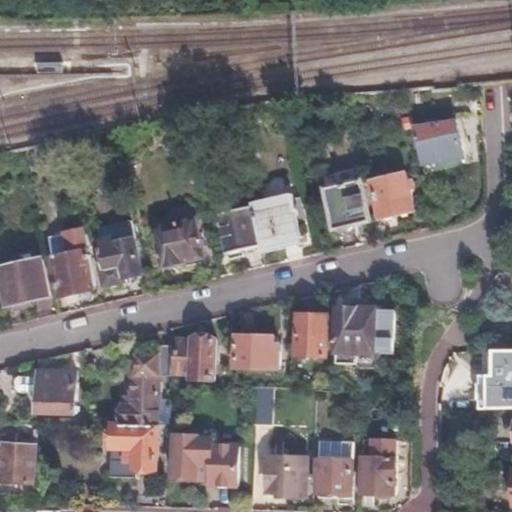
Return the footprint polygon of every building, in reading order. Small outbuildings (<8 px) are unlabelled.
[(465,154),(456,115),(417,122),(425,160),(440,157),(441,160),(465,154)] [(414,206),(407,170),(372,179),(380,215),(414,206)] [(370,218),(361,178),(324,187),(334,227),(338,225),(344,230),(352,229),(353,222),(370,218)] [(301,235),(291,191),(253,200),(255,205),(218,214),(227,253),(246,249),(249,254),(259,250),(261,244),(301,235)] [(203,254),(194,219),(154,227),(162,265),(170,263),(171,267),(187,264),(186,259),(203,254)] [(143,271),(134,237),(115,241),(113,237),(99,240),(109,279),(143,271)] [(96,285),(87,249),(54,257),(62,293),(96,285)] [(49,294),(41,259),(0,268),(0,272),(8,304),(49,294)] [(392,350),(393,308),(336,307),(335,349),(337,349),(337,363),(358,363),(359,350),(392,350)] [(298,354),(331,355),(332,315),(300,315),(298,354)] [(280,368),(282,341),(272,342),(272,335),(238,334),(237,366),(280,368)] [(213,379),(215,340),(192,340),(191,343),(176,342),(174,374),(189,375),(189,378),(213,379)] [(120,394),(119,423),(158,424),(170,425),(171,394),(158,394),(159,374),(171,374),(172,347),(159,346),(158,349),(137,348),(137,356),(131,356),(130,395),(120,394)] [(511,348),(488,348),(489,371),(477,372),(478,379),(474,379),(475,396),(478,396),(479,407),(511,406),(511,348)] [(74,410),(76,371),(38,370),(38,375),(38,391),(37,409),(74,410)] [(38,391),(38,375),(18,374),(14,378),(14,387),(17,390),(38,391)] [(254,386),(253,425),(273,425),(274,386),(254,386)] [(157,468),(158,424),(119,423),(110,423),(110,473),(130,473),(130,467),(157,468)] [(0,479),(30,482),(32,437),(15,437),(15,433),(5,432),(4,437),(0,436),(0,479)] [(212,442),(212,436),(198,436),(198,433),(175,432),(173,476),(238,477),(238,442),(212,442)] [(358,459),(358,487),(362,487),(362,490),(374,491),(377,495),(390,495),(392,491),(395,491),(396,437),(363,436),(363,459),(358,459)] [(352,494),(354,439),(319,438),(317,493),(320,493),(320,498),(333,498),(334,493),(352,494)] [(307,493),(308,454),(267,453),(266,487),(289,488),(289,493),(307,493)] [(217,511),(230,511),(230,492),(218,491),(217,511)]
